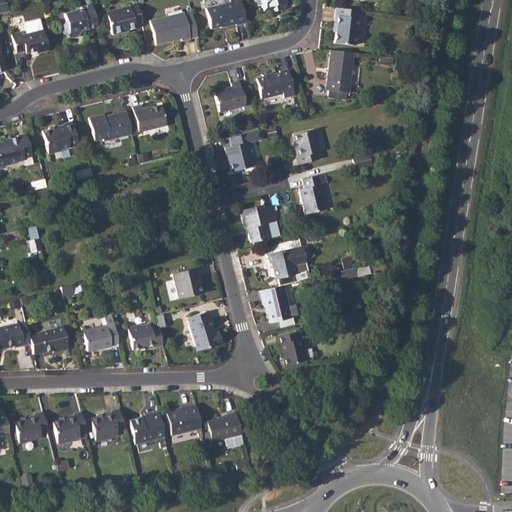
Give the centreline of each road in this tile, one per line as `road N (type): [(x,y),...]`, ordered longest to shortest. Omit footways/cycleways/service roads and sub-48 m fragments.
road 1 (secondary): [(495,0),(435,354)]
road 2 (residential): [(250,369),(0,385)]
road 3 (residential): [(179,70),(129,68),(39,91),(0,117)]
road 4 (residential): [(212,199),(250,369)]
road 5 (residential): [(312,0),(298,37),(179,70)]
road 6 (residential): [(250,369),(329,455),(342,482)]
road 7 (secondary): [(429,489),(435,354)]
road 8 (residential): [(179,70),(212,199)]
road 9 (secondary): [(435,354),(403,444),(381,471)]
